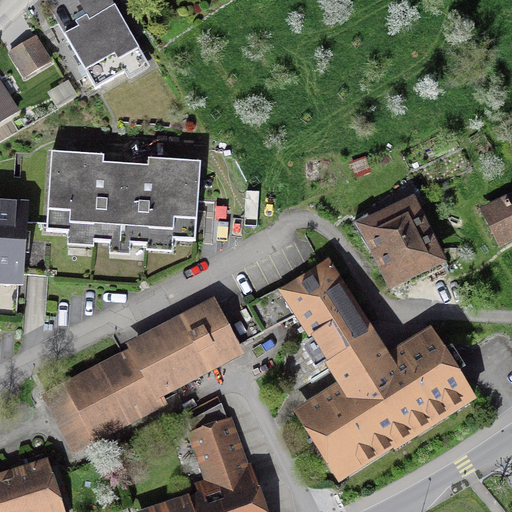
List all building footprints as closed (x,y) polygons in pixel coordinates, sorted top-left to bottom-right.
[(77,0),(84,11),(120,77),(124,74),(129,82),(150,70),(111,0),(77,0)] [(120,77),(84,11),(73,17),(79,27),(64,35),(95,90),(120,77)] [(24,81),(53,64),(36,36),(7,53),(24,81)] [(0,125),(20,113),(0,80),(0,125)] [(69,235),(68,248),(94,250),(94,244),(109,245),(109,256),(129,257),(129,246),(146,247),(145,253),(173,255),(174,242),(196,243),(201,165),(146,162),(146,169),(104,167),(104,160),(51,156),(46,234),(69,235)] [(354,179),(370,173),(365,160),(349,167),(354,179)] [(511,244),(511,193),(480,209),(500,250),(511,244)] [(415,198),(357,224),(388,294),(447,268),(415,198)] [(0,288),(24,290),(29,203),(0,201),(0,288)] [(277,292),(336,386),(293,413),(338,486),(393,452),(394,454),(477,402),(431,328),(388,355),(328,260),(277,292)] [(57,424),(74,457),(168,408),(165,401),(245,360),(214,300),(126,345),(125,345),(128,352),(42,396),(57,424)] [(144,511),(267,511),(251,465),(248,466),(232,419),(187,434),(204,482),(194,485),(197,496),(190,499),(189,496),(144,511)] [(0,475),(0,511),(63,511),(48,461),(0,475)]
